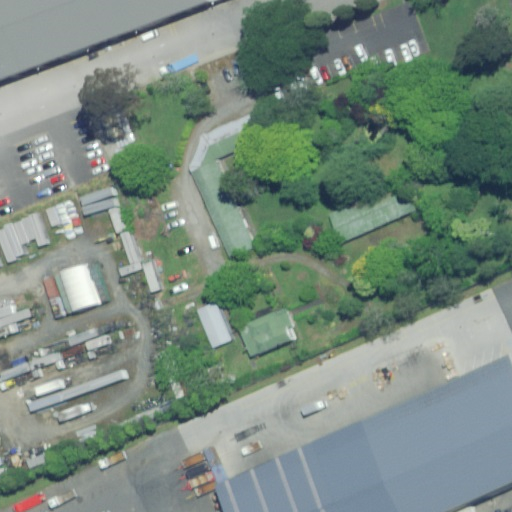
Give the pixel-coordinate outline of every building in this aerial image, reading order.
[(0,0),(0,28),(18,76),(226,0),(0,0)] [(209,135),(194,169),(235,259),(260,248),(222,163),(225,157),(272,138),(262,114),(209,135)] [(335,216),(347,243),(423,210),(411,183),(335,216)] [(236,341),(220,303),(201,310),(217,349),(236,341)] [(302,340),(291,310),(256,323),(257,325),(245,330),(256,357),(302,340)] [(456,511),(511,487),(511,360),(233,485),(245,511),(456,511)]
